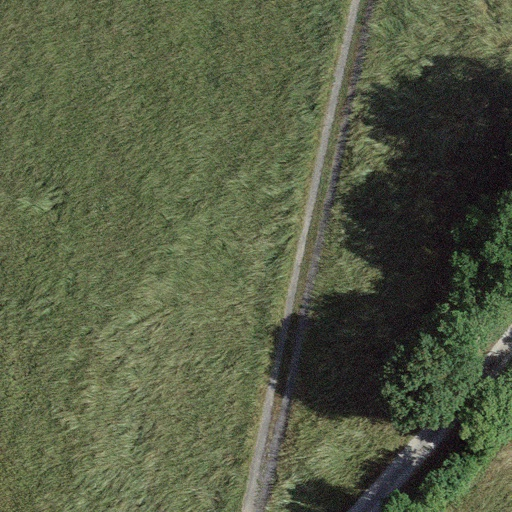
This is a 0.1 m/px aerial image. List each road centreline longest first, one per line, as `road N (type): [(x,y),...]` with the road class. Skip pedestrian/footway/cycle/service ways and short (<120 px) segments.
road 1 (track): [(360,0),(253,511)]
road 2 (residential): [(511,323),(355,511)]
